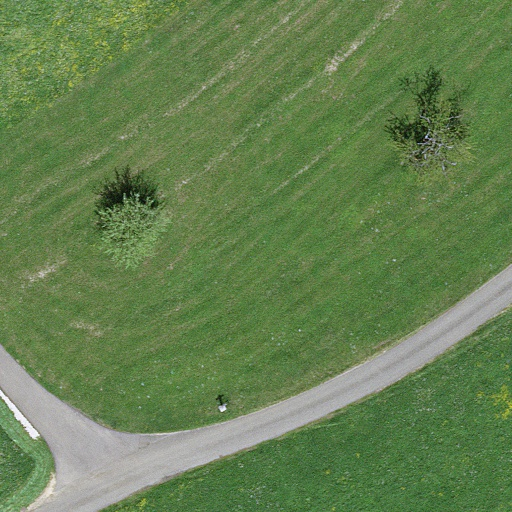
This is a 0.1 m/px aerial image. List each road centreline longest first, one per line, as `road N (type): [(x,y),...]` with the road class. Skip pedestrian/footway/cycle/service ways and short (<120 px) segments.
road 1 (unclassified): [(110,478),(309,402),(447,330),(511,280)]
road 2 (track): [(0,357),(110,478)]
